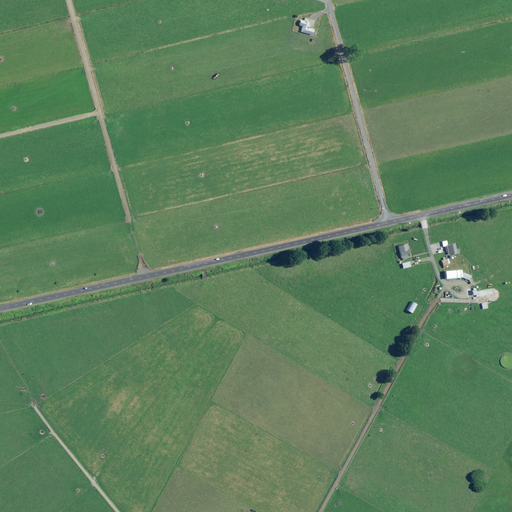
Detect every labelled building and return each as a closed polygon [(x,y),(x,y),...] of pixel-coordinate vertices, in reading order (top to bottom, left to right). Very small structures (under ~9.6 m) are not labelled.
[(309,22),(300,20),(298,26),(302,26),(300,32),(312,35),(314,29),(308,28),(309,22)] [(447,244),(446,241),(442,242),(443,247),(446,246),(448,255),(455,253),(455,254),(460,253),(459,248),(456,249),(455,243),(447,244)] [(409,249),(408,244),(398,246),(401,258),(402,258),(403,260),(408,259),(406,253),(410,252),(409,249)] [(445,259),(444,257),(443,257),(443,260),(441,260),(444,268),(449,267),(448,264),(450,263),(448,258),(445,259)] [(402,263),(403,270),(406,269),(406,268),(411,266),(409,261),(402,263)] [(461,277),(460,270),(445,271),(445,279),(461,277)] [(492,294),(491,288),(476,291),(476,288),(473,288),(474,290),(472,290),(473,295),(476,295),(476,297),(492,294)] [(416,304),(411,301),(406,310),(412,313),(416,304)]
